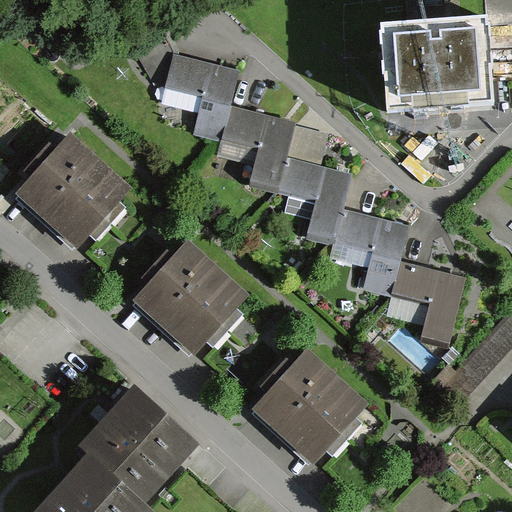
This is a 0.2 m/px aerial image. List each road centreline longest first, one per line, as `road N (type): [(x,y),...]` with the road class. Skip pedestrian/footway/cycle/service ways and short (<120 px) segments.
road 1 (residential): [(303,511),(0,240)]
road 2 (residential): [(511,140),(450,199),(434,203),(215,22)]
